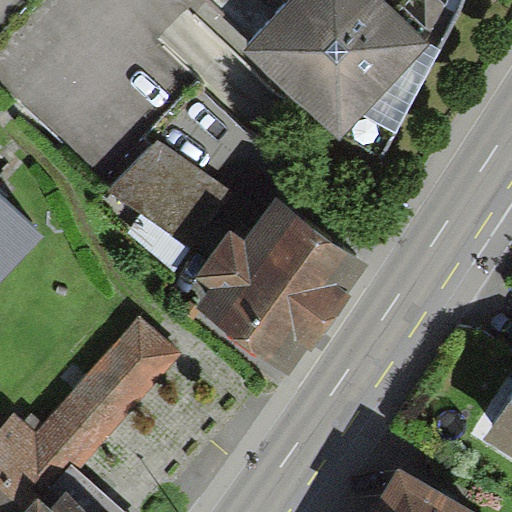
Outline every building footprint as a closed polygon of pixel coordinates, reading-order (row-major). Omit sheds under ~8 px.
[(212,0),(306,97),(378,130),(431,0),(212,0)] [(0,189),(0,255),(33,220),(0,189)] [(208,293),(280,345),(351,248),(279,197),(250,236),(233,224),(205,262),(222,275),(208,293)] [(38,436),(17,418),(0,436),(0,511),(89,511),(56,482),(172,350),(139,321),(38,436)] [(511,409),(503,423),(511,429),(511,409)] [(477,511),(403,468),(377,511),(477,511)]
